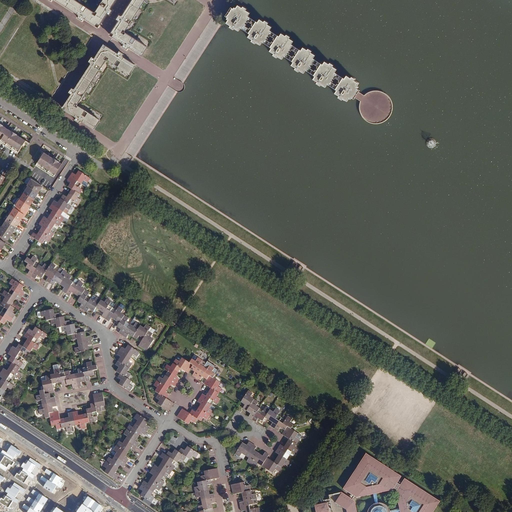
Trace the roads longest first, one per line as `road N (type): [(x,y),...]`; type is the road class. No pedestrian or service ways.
road 1 (residential): [(118,498),(0,416)]
road 2 (residential): [(4,267),(79,151)]
road 3 (residential): [(114,386),(104,334),(41,291)]
